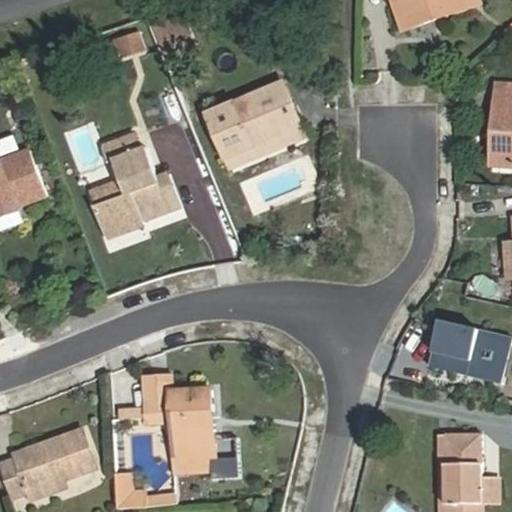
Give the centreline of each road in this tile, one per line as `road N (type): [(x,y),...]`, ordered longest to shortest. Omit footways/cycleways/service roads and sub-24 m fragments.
road 1 (residential): [(0,378),(216,302),(287,308),(337,338)]
road 2 (residential): [(337,338),(416,270),(426,190),(397,133)]
road 3 (residential): [(337,338),(343,412),(319,511)]
